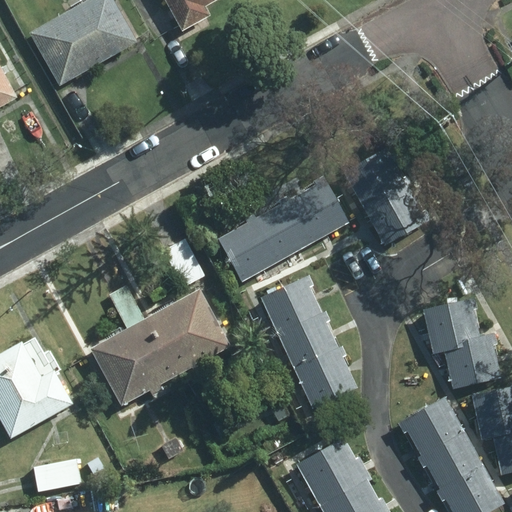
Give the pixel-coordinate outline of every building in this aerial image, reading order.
[(82,0),(26,33),(56,82),(129,39),(105,0),(82,0)] [(163,0),(179,27),(204,13),(199,4),(206,0),(163,0)] [(0,101),(8,97),(0,81),(0,101)] [(398,177),(382,147),(341,171),(381,241),(423,218),(426,216),(421,207),(417,209),(404,185),(407,183),(402,174),(398,177)] [(319,180),(215,238),(238,280),(342,222),(319,180)] [(182,285),(201,275),(183,243),(164,253),(182,285)] [(304,275),(258,297),(308,407),(352,386),(338,356),(342,354),(338,346),(334,348),(321,320),(325,319),(321,311),(317,313),(304,285),(308,283),(304,275)] [(125,326),(86,347),(118,404),(146,389),(149,394),(157,390),(154,384),(173,373),(142,317),(141,318),(124,285),(108,294),(125,326)] [(193,289),(142,317),(173,373),(224,345),(193,289)] [(469,297),(420,309),(430,351),(442,348),(451,386),(496,375),(489,344),(493,343),(490,332),(474,336),(467,308),(472,307),(469,297)] [(16,341),(0,350),(0,425),(6,436),(67,402),(49,370),(37,376),(16,341)] [(511,385),(468,395),(477,438),(490,435),(498,473),(511,469),(511,385)] [(480,511),(499,502),(440,397),(394,423),(399,431),(403,429),(418,455),(414,457),(419,466),(422,463),(436,488),(432,490),(438,499),(442,497),(450,511),(480,511)] [(285,415),(278,403),(269,409),(275,420),(285,415)] [(170,471),(187,465),(181,450),(174,437),(159,446),(165,456),(166,459),(170,471)] [(385,511),(378,498),(373,500),(361,479),(365,476),(355,458),(351,460),(339,438),(293,464),(319,511),(385,511)] [(101,468),(95,457),(84,463),(92,474),(101,468)] [(74,459),(31,467),(35,492),(79,484),(74,459)]
